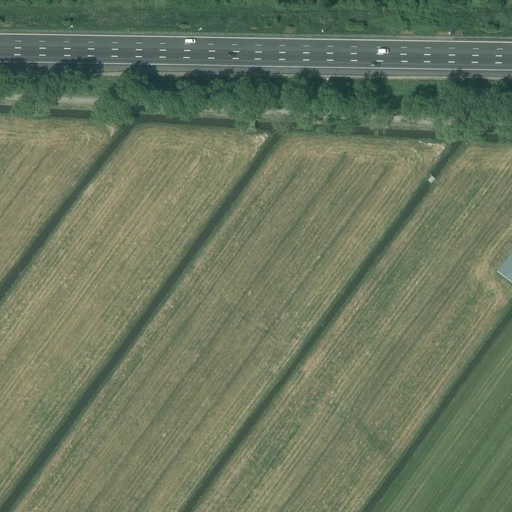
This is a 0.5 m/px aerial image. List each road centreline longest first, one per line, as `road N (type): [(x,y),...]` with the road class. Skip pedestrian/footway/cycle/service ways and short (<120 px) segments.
road 1 (unclassified): [(0,96),(511,125)]
road 2 (motorway): [(0,49),(511,57)]
